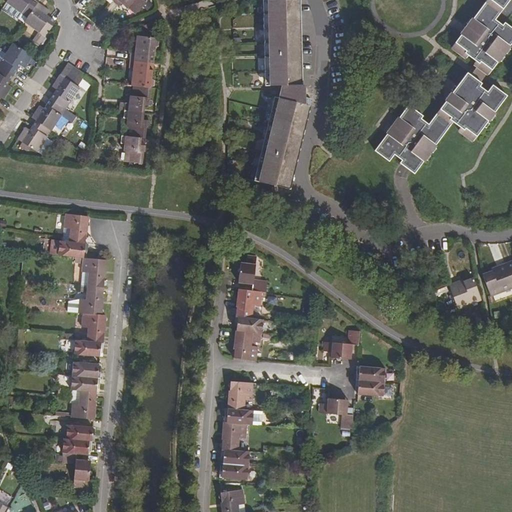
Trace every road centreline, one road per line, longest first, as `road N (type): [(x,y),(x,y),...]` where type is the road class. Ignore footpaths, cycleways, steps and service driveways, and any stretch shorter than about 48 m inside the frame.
road 1 (residential): [(316,0),(323,26),(301,184),(367,241),(394,243),(441,229),(511,233)]
road 2 (residential): [(99,511),(122,256),(114,233)]
road 3 (residential): [(0,137),(63,39),(62,0)]
road 4 (residential): [(213,367),(200,511)]
road 5 (residential): [(213,367),(340,380)]
